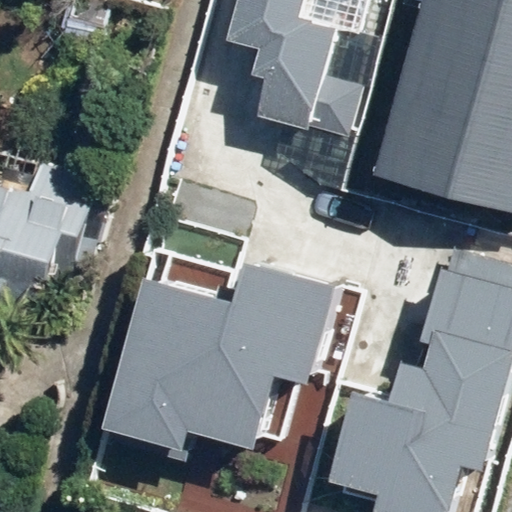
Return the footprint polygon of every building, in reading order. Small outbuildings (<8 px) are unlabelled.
[(267,74),(257,115),(352,140),(366,89),(325,78),(338,28),(299,17),(304,0),(242,0),(233,36),(260,43),(253,71),(267,74)] [(511,198),(511,0),(430,0),(387,166),(511,198)] [(28,185),(0,177),(0,290),(57,305),(66,269),(75,272),(102,169),(36,152),(28,185)] [(231,298),(144,274),(104,425),(183,446),(187,431),(255,449),(275,374),(309,382),(335,283),(241,259),(231,298)] [(472,511),(511,353),(511,284),(441,267),(407,402),(356,389),(334,476),(385,488),(379,510),(388,511),(472,511)]
